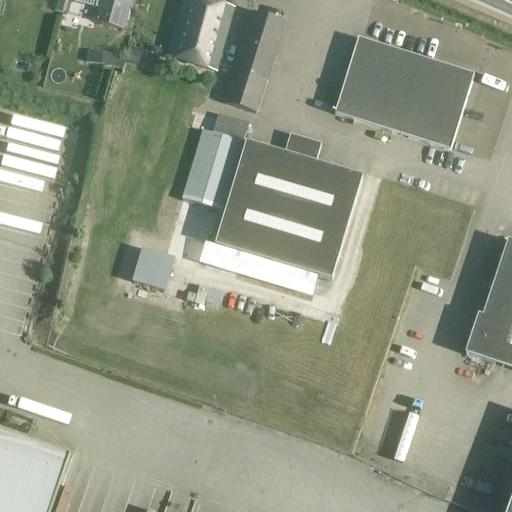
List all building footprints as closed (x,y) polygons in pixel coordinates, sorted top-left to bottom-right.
[(66,1),(66,0),(57,0),(54,12),(62,15),(66,1)] [(66,0),(66,1),(97,9),(94,21),(124,29),(131,4),(116,0),(66,0)] [(197,0),(185,0),(168,57),(215,71),(233,11),(197,0)] [(257,116),(287,24),(252,12),(224,105),(257,116)] [(450,153),(474,77),(359,41),(335,117),(450,153)] [(116,67),(119,56),(88,50),(86,61),(116,67)] [(131,51),(126,64),(138,67),(142,55),(131,51)] [(218,116),(213,135),(243,145),(249,125),(218,116)] [(181,201),(223,214),(244,145),(243,145),(213,135),(202,132),(181,201)] [(285,156),(244,145),(223,214),(213,247),(332,283),(363,180),(316,166),(322,146),(291,137),(285,156)] [(134,199),(180,184),(168,148),(122,163),(134,199)] [(105,239),(134,247),(142,213),(114,205),(105,239)] [(511,368),(511,240),(510,240),(484,316),(479,315),(466,354),(511,368)] [(0,511),(52,511),(71,459),(0,433),(0,511)]
